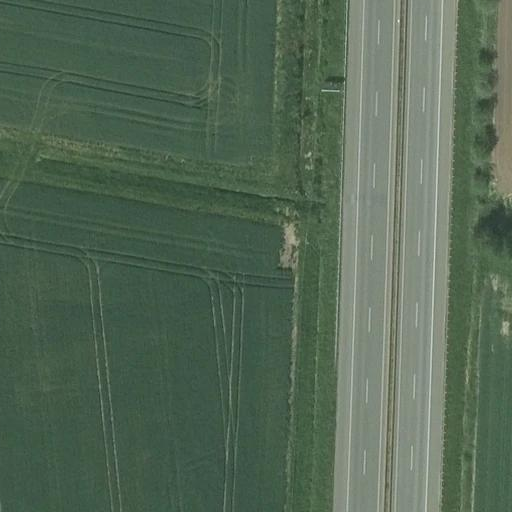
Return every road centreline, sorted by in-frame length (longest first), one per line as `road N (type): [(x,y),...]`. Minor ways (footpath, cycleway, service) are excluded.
road 1 (motorway): [(410,511),(428,0)]
road 2 (motorway): [(378,0),(362,511)]
